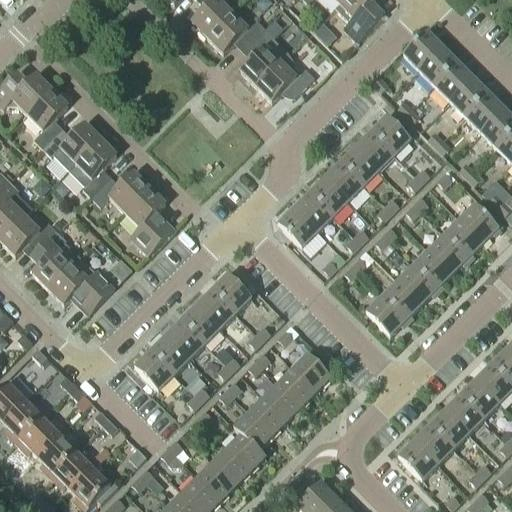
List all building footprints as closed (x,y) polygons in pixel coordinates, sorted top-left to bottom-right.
[(191,0),(197,5),(201,0),(163,0),(173,10),(183,0),(191,0)] [(208,44),(232,19),(216,3),(219,0),(201,0),(197,5),(206,14),(192,28),(208,44)] [(331,0),(341,10),(350,0),(312,0),(315,3),(318,0),(331,0)] [(383,24),(371,12),(381,2),(379,0),(350,0),(341,10),(337,14),(351,28),(345,35),(358,49),(383,24)] [(232,19),(208,44),(223,60),(237,46),(246,54),(266,35),(257,26),(252,31),(244,23),(240,27),(232,19)] [(256,93),(281,69),(265,53),(274,43),(266,35),(246,54),(255,63),(241,77),(256,93)] [(419,75),(442,52),(427,36),(403,60),(419,75)] [(434,91),(458,67),(442,52),(419,75),(434,91)] [(281,69),(256,93),(272,109),(286,95),(296,104),(315,84),(306,75),(301,80),(298,77),(296,74),(295,71),(294,68),(292,64),(289,60),(281,69)] [(450,106),(473,83),(458,67),(434,91),(450,106)] [(18,79),(0,96),(0,112),(4,116),(8,112),(19,112),(27,121),(52,97),(36,81),(28,89),(18,79)] [(381,82),(374,89),(381,97),(389,90),(381,82)] [(466,122),(489,99),(473,83),(450,106),(466,122)] [(43,155),(63,135),(54,126),(68,112),(52,97),(27,121),(43,138),(34,146),(43,155)] [(481,137),(504,114),(489,99),(466,122),(481,137)] [(405,121),(412,113),(405,106),(397,113),(405,121)] [(412,113),(405,121),(412,128),(420,121),(412,113)] [(497,153),(511,137),(511,121),(504,114),(481,137),(497,153)] [(373,137),(396,160),(411,145),(388,121),(373,137)] [(76,170),(101,146),(85,130),(72,143),(63,135),(43,155),(51,164),(60,155),(76,170)] [(380,176),(396,160),(373,137),(357,152),(380,176)] [(435,152),(442,144),(435,137),(427,144),(435,152)] [(511,168),(511,137),(497,153),(511,168)] [(442,144),(435,152),(442,159),(450,152),(442,144)] [(69,177),(84,193),(82,195),(91,204),(112,183),(103,175),(117,161),(101,146),(76,170),(69,177)] [(365,191),(380,176),(357,152),(342,168),(365,191)] [(349,207),(365,191),(342,168),(326,183),(349,207)] [(466,183),(474,176),(466,168),(459,176),(466,183)] [(418,178),(426,186),(430,183),(422,175),(418,178)] [(474,176),(466,183),(474,191),(481,183),(474,176)] [(407,189),(414,197),(426,186),(418,178),(407,189)] [(443,178),(436,185),(443,193),(451,185),(443,178)] [(125,220),(149,195),(134,179),(120,192),(112,183),(91,204),(100,213),(109,204),(125,220)] [(0,197),(9,189),(0,180),(0,197)] [(334,222),(349,207),(326,183),(311,199),(334,222)] [(0,245),(24,222),(32,214),(16,199),(17,197),(9,189),(0,197),(0,245)] [(173,236),(157,219),(165,210),(149,195),(125,220),(140,235),(131,244),(148,261),(173,236)] [(497,213),(504,206),(497,198),(489,205),(497,213)] [(318,238),(334,222),(311,199),(295,214),(318,238)] [(412,209),(420,217),(427,209),(419,202),(412,209)] [(384,212),(392,220),(399,213),(391,205),(384,212)] [(504,206),(497,213),(504,221),(511,213),(504,206)] [(412,209),(394,227),(402,235),(412,224),(420,217),(412,209)] [(460,224),(483,248),(498,232),(475,209),(460,224)] [(384,228),(392,220),(384,212),(376,220),(384,228)] [(303,253),(318,238),(295,214),(280,230),(303,253)] [(39,238),(24,222),(0,245),(0,247),(15,262),(28,249),(37,257),(57,238),(51,231),(50,230),(48,229),(39,238)] [(57,224),(50,230),(51,231),(57,238),(64,231),(57,224)] [(468,263),(483,248),(460,224),(445,240),(468,263)] [(381,240),(389,247),(396,240),(389,232),(381,240)] [(353,243),(361,251),(369,244),(361,235),(353,243)] [(81,264),(64,248),(66,246),(57,238),(37,257),(46,266),(32,280),(48,296),(73,272),(81,264)] [(382,255),(389,247),(381,240),(374,247),(382,255)] [(452,279),(468,263),(445,240),(429,255),(452,279)] [(353,259),(361,251),(353,243),(345,250),(353,259)] [(389,247),(382,255),(387,261),(395,253),(389,247)] [(437,294),(452,279),(429,255),(414,271),(437,294)] [(351,270),(359,277),(366,269),(359,262),(351,270)] [(114,294),(106,287),(97,278),(96,279),(81,264),(73,272),(48,296),(64,312),(72,303),(89,319),(114,294)] [(330,266),(321,274),(329,282),(338,274),(330,266)] [(351,285),(359,277),(351,270),(343,277),(351,285)] [(421,310),(437,294),(414,271),(398,286),(421,310)] [(214,295),(237,318),(253,303),(229,279),(214,295)] [(406,325),(421,310),(398,286),(383,302),(406,325)] [(222,334),(237,318),(214,295),(198,310),(222,334)] [(391,341),(406,325),(383,302),(367,317),(391,341)] [(206,349),(222,334),(198,310),(183,326),(206,349)] [(191,365),(206,349),(183,326),(167,341),(191,365)] [(256,339),(264,346),(271,339),(264,331),(256,339)] [(285,335),(278,343),(285,350),(293,343),(285,335)] [(257,354),(264,346),(256,339),(249,346),(257,354)] [(17,346),(26,354),(32,348),(23,340),(17,346)] [(175,380),(191,365),(167,341),(152,357),(175,380)] [(47,363),(38,354),(32,360),(41,369),(47,363)] [(511,361),(507,356),(491,371),(511,391),(511,361)] [(160,396),(175,380),(152,357),(136,372),(160,396)] [(256,365),(263,372),(271,365),(263,357),(256,365)] [(294,374),(317,397),(332,382),(308,359),(294,374)] [(226,369),(234,377),(241,369),(233,362),(226,369)] [(256,380),(263,372),(256,365),(248,372),(256,380)] [(226,384),(234,377),(226,369),(218,377),(226,384)] [(511,391),(491,371),(476,386),(500,410),(511,397),(511,391)] [(302,412),(317,397),(294,374),(279,388),(302,412)] [(69,397),(75,391),(66,383),(60,389),(69,397)] [(227,394),(234,401),(242,394),(234,386),(227,394)] [(476,386),(461,401),(485,425),(500,410),(476,386)] [(288,426),(302,412),(279,388),(264,403),(288,426)] [(0,425),(3,429),(25,407),(7,390),(0,397),(0,425)] [(75,391),(69,397),(78,407),(84,400),(75,391)] [(195,400),(203,407),(210,400),(203,392),(195,400)] [(227,409),(234,401),(227,394),(219,401),(227,409)] [(195,415),(203,407),(195,400),(188,407),(195,415)] [(461,401),(446,417),(469,440),(485,425),(461,401)] [(273,441),(288,426),(264,403),(250,417),(273,441)] [(17,449),(42,424),(25,407),(3,429),(9,435),(6,439),(17,449)] [(103,432),(109,426),(100,416),(94,423),(103,432)] [(197,424),(204,432),(212,424),(204,417),(197,424)] [(258,455),(273,441),(250,417),(235,432),(242,440),(258,455)] [(446,417),(430,432),(454,456),(469,440),(446,417)] [(37,463),(59,441),(42,424),(17,449),(29,461),(32,458),(37,463)] [(197,439),(204,432),(197,424),(189,432),(197,439)] [(109,426),(103,432),(112,441),(118,435),(109,426)] [(430,432),(415,447),(438,471),(454,456),(430,432)] [(511,438),(508,434),(500,441),(506,447),(511,441),(511,438)] [(266,463),(258,455),(242,440),(228,454),(251,477),(266,463)] [(51,484),(77,459),(59,441),(37,463),(43,469),(39,472),(51,484)] [(168,453),(175,460),(183,453),(175,446),(168,453)] [(415,447),(399,463),(423,487),(438,471),(415,447)] [(511,453),(506,447),(498,455),(506,462),(511,456),(511,453)] [(168,468),(175,460),(168,453),(161,460),(168,468)] [(137,472),(140,469),(147,463),(138,454),(129,464),(137,472)] [(236,492),(251,477),(228,454),(213,468),(236,492)] [(97,462),(88,470),(77,459),(51,484),(63,496),(66,492),(72,498),(94,476),(102,467),(97,462)] [(222,506),(236,492),(213,468),(198,483),(222,506)] [(483,470),(475,478),(483,485),(490,478),(483,470)] [(139,482),(146,490),(154,482),(146,475),(139,482)] [(94,476),(72,498),(77,503),(74,507),(79,511),(92,511),(98,507),(100,509),(118,492),(114,489),(110,492),(94,476)] [(504,492),(511,484),(504,476),(496,483),(504,492)] [(475,478),(468,485),(476,493),(483,485),(475,478)] [(139,497),(146,490),(139,482),(131,490),(139,497)] [(198,511),(215,511),(222,506),(198,483),(184,497),(198,511)] [(299,511),(326,511),(336,502),(322,488),(299,511)] [(169,511),(198,511),(184,497),(169,511)] [(481,499),(473,506),(479,511),(482,511),(488,506),(481,499)] [(452,501),(444,509),(446,511),(456,511),(459,509),(452,501)] [(346,511),(336,502),(326,511),(346,511)] [(110,511),(111,511),(123,511),(125,511),(118,503),(110,511)]
